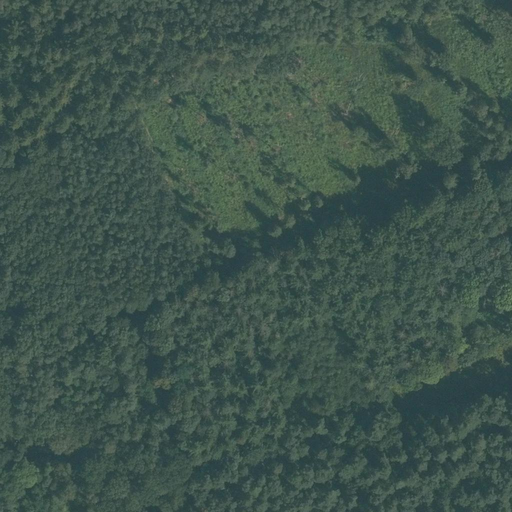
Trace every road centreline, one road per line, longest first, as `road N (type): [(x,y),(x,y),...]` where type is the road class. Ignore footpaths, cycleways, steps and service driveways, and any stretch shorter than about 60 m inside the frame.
road 1 (track): [(511,150),(136,305)]
road 2 (track): [(136,305),(165,383),(175,453)]
